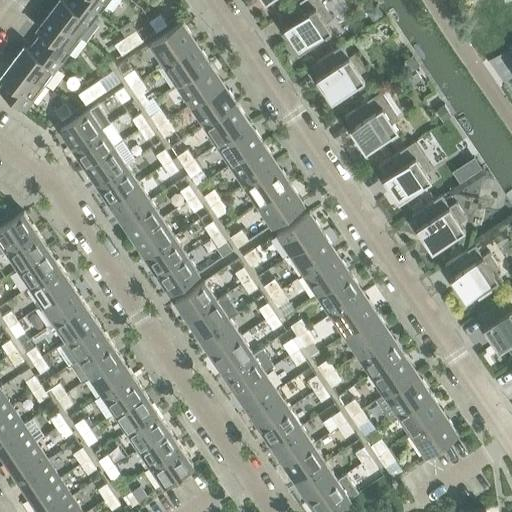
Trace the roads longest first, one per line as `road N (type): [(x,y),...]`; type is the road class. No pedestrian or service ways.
road 1 (residential): [(511,441),(216,0)]
road 2 (residential): [(270,511),(54,185),(0,143)]
road 3 (unclassified): [(435,0),(511,120)]
